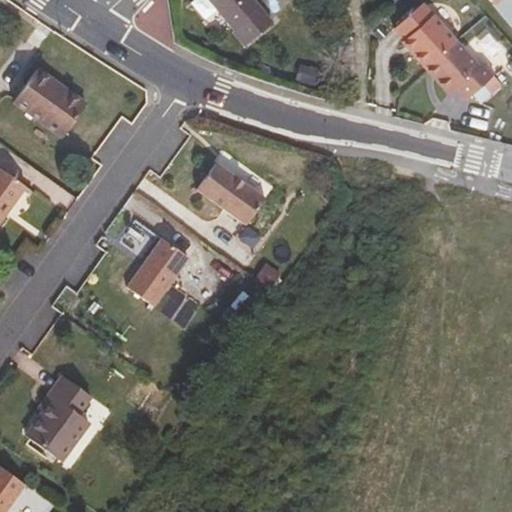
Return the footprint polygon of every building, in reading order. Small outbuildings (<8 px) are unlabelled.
[(252,0),(210,0),(236,28),(248,41),(271,21),(252,0)] [(511,0),(489,0),(511,26),(511,0)] [(475,66),(420,1),(392,26),(401,37),(400,39),(445,92),(453,86),(462,98),(492,72),(481,60),(475,66)] [(248,41),(236,28),(233,30),(244,44),(248,41)] [(296,69),(294,77),(303,80),(306,72),(296,69)] [(0,105),(47,139),(67,114),(16,77),(0,97),(0,105)] [(239,222),(258,195),(212,161),(192,187),(239,222)] [(146,303),(182,254),(157,235),(119,282),(146,303)] [(38,445),(80,389),(49,367),(35,387),(39,390),(12,426),(38,445)] [(96,398),(83,410),(95,422),(107,410),(96,398)] [(0,509),(3,511),(23,511),(37,494),(0,466),(0,509)]
